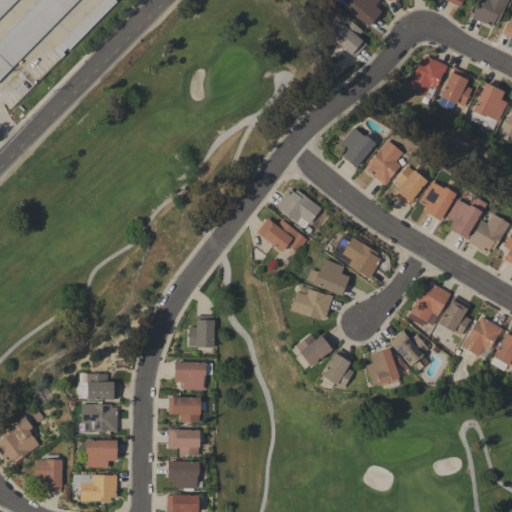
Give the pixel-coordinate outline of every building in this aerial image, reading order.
[(0,38),(37,0),(75,0),(0,77),(0,38)] [(0,0),(14,0),(0,15),(0,0)] [(51,49),(99,0),(114,0),(115,1),(68,49),(66,47),(61,52),(63,54),(59,58),(51,49)] [(377,0),(373,5),(379,11),(367,26),(363,23),(363,22),(343,6),(347,0),(377,0)] [(506,0),(503,8),(496,23),(493,21),(490,26),(470,17),(478,0),(506,0)] [(511,9),(511,38),(501,33),(505,24),(506,24),(511,9)] [(338,23),(339,24),(340,23),(341,24),(346,18),(361,30),(356,36),(365,44),(354,57),(350,53),(349,54),(345,51),(346,51),(329,37),(329,32),(330,27),(332,25),(338,23)] [(424,55),(446,65),(443,72),(442,72),(435,88),(429,85),(424,95),(406,87),(419,59),(422,60),(424,55)] [(453,67),(469,75),(464,85),(471,88),(462,106),(439,96),(448,76),(447,76),(449,72),(451,72),(453,67)] [(484,82),(503,91),(499,99),(506,102),(504,108),(503,107),(497,121),(495,120),(491,129),(469,119),(472,112),(471,111),(482,87),(481,87),(484,82)] [(506,139),(496,135),(502,120),(506,122),(511,108),(511,136),(508,135),(506,139)] [(374,143),(362,158),(363,159),(360,162),(359,161),(354,167),(339,155),(344,148),(339,143),(352,127),(362,135),(363,134),(374,143)] [(366,164),(385,140),(401,152),(394,161),(399,165),(388,179),(389,179),(384,185),(365,170),(368,166),(366,164)] [(425,181),(411,198),(412,198),(409,202),(408,201),(404,205),(391,194),(398,185),(392,180),(405,165),(411,170),(411,169),(425,181)] [(454,194),(440,216),(441,217),(439,221),(421,210),(425,203),(418,199),(421,194),(421,195),(429,181),(441,188),(442,186),(454,194)] [(295,189),(320,208),(308,223),(302,219),(298,225),(294,222),(295,222),(275,206),(289,188),(293,192),(295,189)] [(471,195),(485,203),(480,212),(479,212),(464,238),(446,228),(451,221),(444,217),(447,212),(447,213),(455,199),(466,205),(471,195)] [(507,223),(492,250),(489,248),(486,253),(467,242),(480,219),(485,222),(490,213),(507,223)] [(255,232),(267,217),(276,224),(281,218),(285,221),(284,223),(306,239),(296,252),(285,244),(280,251),(255,232)] [(501,245),(511,228),(511,264),(502,259),(508,249),(501,245)] [(350,237),(377,252),(375,256),(380,259),(368,278),(346,265),(350,259),(340,253),(350,237)] [(323,258),(342,266),(339,273),(347,276),(339,296),(335,294),(335,293),(310,283),(316,270),(317,271),(323,258)] [(430,282),(449,293),(436,314),(437,315),(431,325),(424,321),(421,326),(406,317),(409,312),(408,312),(424,285),(427,287),(430,282)] [(331,296),(323,319),(318,317),(318,320),(288,310),(294,291),(304,295),(307,288),(323,294),(323,293),(331,296)] [(437,323),(452,296),(469,305),(463,315),(470,319),(467,324),(465,324),(458,335),(437,323)] [(187,346),(187,327),(195,327),(195,315),(212,315),(212,320),(213,320),(213,325),(212,325),(212,348),(195,347),(195,346),(187,346)] [(480,316),(501,328),(497,335),(496,335),(488,349),(489,350),(483,360),(460,346),(475,319),(477,321),(480,316)] [(511,368),(491,356),(504,332),(505,333),(508,329),(511,331),(511,368)] [(425,361),(414,371),(409,365),(408,366),(390,345),(388,342),(401,330),(409,339),(415,333),(419,337),(417,338),(426,348),(421,354),(420,355),(425,361)] [(323,332),(333,346),(329,349),(330,350),(326,353),(326,352),(308,366),(297,352),(298,351),(293,345),(309,333),(314,339),(323,332)] [(351,371),(341,388),(335,384),(334,385),(319,376),(330,357),(332,352),(333,353),(336,348),(351,358),(345,367),(351,371)] [(387,348),(398,377),(384,382),(384,381),(378,383),(377,383),(371,385),(364,365),(370,363),(367,355),(387,348)] [(172,382),(173,361),(177,361),(177,362),(203,362),(203,375),(202,375),(202,389),(181,389),(181,382),(172,382)] [(87,373),(106,373),(106,381),(117,381),(117,398),(112,398),(112,400),(108,400),(108,399),(85,398),(86,381),(87,381),(87,373)] [(199,397),(199,401),(205,401),(205,409),(198,409),(198,423),(179,422),(179,415),(171,415),(171,414),(167,414),(167,397),(171,397),(171,396),(199,397)] [(91,432),(82,432),(82,430),(78,430),(77,423),(80,423),(80,403),(96,404),(97,401),(101,401),(101,404),(111,404),(111,407),(116,407),(115,431),(107,431),(107,430),(91,430),(91,432)] [(6,463),(1,455),(1,456),(0,454),(0,440),(3,438),(0,434),(18,421),(18,420),(24,415),(26,418),(25,419),(31,427),(27,430),(30,433),(29,434),(31,437),(32,436),(38,444),(13,462),(11,460),(6,463)] [(166,448),(167,428),(173,428),(173,429),(198,429),(197,455),(184,455),(183,456),(178,456),(178,448),(166,448)] [(84,439),(115,440),(115,461),(106,460),(106,468),(100,468),(100,467),(85,467),(85,453),(84,453),(84,439)] [(59,491),(42,491),(42,481),(33,481),(33,468),(35,468),(35,459),(43,459),(60,459),(60,482),(61,482),(61,486),(59,486),(59,491)] [(166,461),(197,461),(197,475),(195,475),(195,488),(192,488),(192,490),(182,490),(182,489),(174,488),(175,481),(166,481),(166,461)] [(71,474),(115,475),(115,497),(109,497),(109,501),(78,501),(79,482),(71,482),(71,474)] [(165,511),(165,495),(170,495),(170,494),(175,494),(175,495),(197,495),(197,511),(165,511)]
